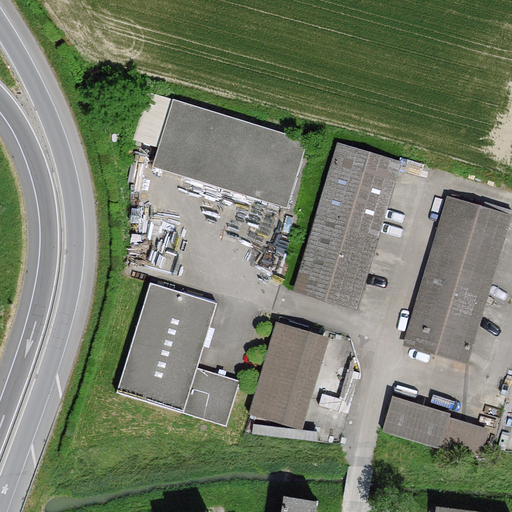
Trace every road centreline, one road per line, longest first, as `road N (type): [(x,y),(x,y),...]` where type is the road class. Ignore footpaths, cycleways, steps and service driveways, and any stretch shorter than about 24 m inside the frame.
road 1 (motorway): [(0,500),(60,334),(75,246),(60,147),(0,24)]
road 2 (motorway): [(0,98),(32,152),(49,224),(42,299),(0,424)]
road 3 (unknown): [(391,328),(140,258)]
road 4 (unknown): [(382,373),(464,392),(479,388),(493,375),(511,308)]
road 5 (unknown): [(391,328),(427,174)]
road 6 (unknown): [(354,511),(382,373)]
